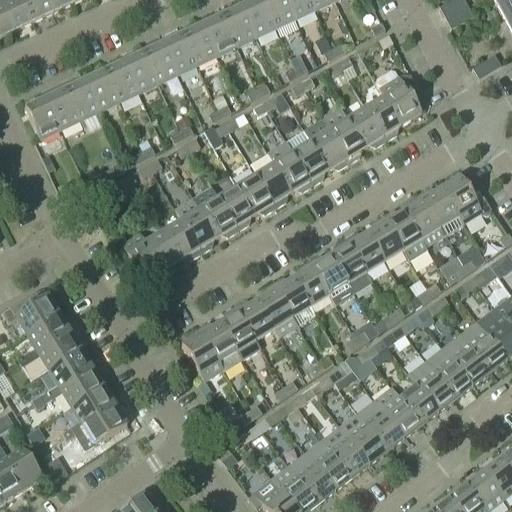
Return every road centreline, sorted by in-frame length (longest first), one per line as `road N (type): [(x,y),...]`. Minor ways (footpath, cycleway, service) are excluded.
road 1 (residential): [(117,334),(270,240),(321,235),(480,136)]
road 2 (residential): [(0,73),(168,0)]
road 3 (residential): [(388,511),(440,474),(473,425),(511,395)]
road 4 (residential): [(404,0),(480,136)]
road 5 (residential): [(0,121),(62,240)]
road 6 (residential): [(117,334),(186,443)]
